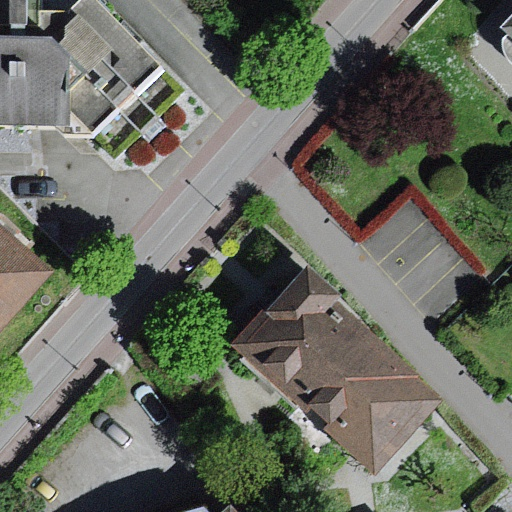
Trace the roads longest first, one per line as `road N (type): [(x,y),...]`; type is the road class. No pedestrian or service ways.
road 1 (residential): [(247,147),(511,448)]
road 2 (residential): [(247,147),(0,427)]
road 3 (residential): [(380,0),(247,147)]
road 4 (unknown): [(128,241),(25,138)]
